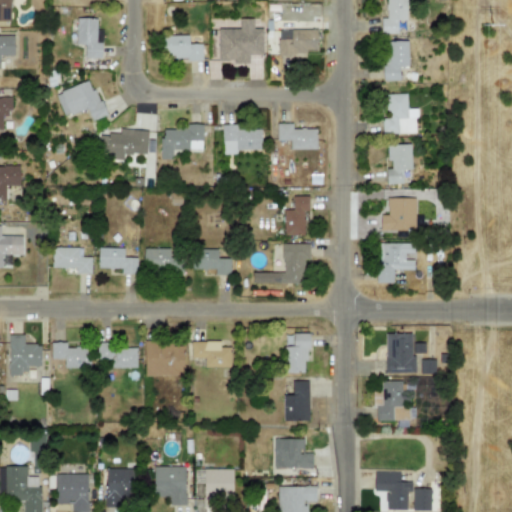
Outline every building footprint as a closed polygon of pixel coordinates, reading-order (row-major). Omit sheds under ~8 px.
[(0,0),(0,21),(10,21),(9,0),(0,0)] [(405,0),(385,0),(385,18),(380,18),(380,33),(396,33),(396,20),(405,20),(405,0)] [(100,58),(101,30),(95,30),(95,18),(76,18),(75,44),(83,44),(83,58),(100,58)] [(261,55),(262,29),(251,28),(252,18),(238,18),(238,29),(217,28),(216,62),(248,62),(248,55),(261,55)] [(277,53),(316,52),(316,28),(276,30),(277,53)] [(0,55),(13,55),(12,35),(0,35),(0,55)] [(201,59),(200,44),(188,44),(187,36),(163,36),(163,59),(201,59)] [(407,66),(406,40),(381,41),(382,80),(398,80),(397,66),(407,66)] [(103,116),(90,80),(54,93),(63,116),(86,108),(90,120),(103,116)] [(386,94),(386,118),(380,118),(381,133),(415,132),(414,108),(405,109),(405,93),(386,94)] [(2,116),(10,116),(9,96),(0,96),(0,129),(2,129),(2,116)] [(160,129),(160,159),(171,159),(171,149),(200,150),(201,124),(186,123),(185,130),(160,129)] [(315,128),(291,129),(290,123),(275,124),(275,140),(289,140),(289,149),(315,149),(315,128)] [(236,124),(220,124),(221,150),(260,149),(260,129),(236,129),(236,124)] [(145,154),(146,130),(118,128),(117,133),(100,133),(98,156),(122,157),(122,153),(145,154)] [(401,183),(401,170),(410,169),(409,144),(387,145),(388,169),(385,169),(385,184),(401,183)] [(18,165),(0,165),(0,198),(6,198),(5,186),(18,185),(18,165)] [(282,235),(303,235),(302,211),(306,211),(306,195),(291,196),(291,209),(282,209),(282,235)] [(379,231),(414,230),(413,197),(386,198),(386,215),(379,215),(379,231)] [(21,235),(0,235),(0,265),(8,265),(8,254),(21,254),(21,235)] [(251,283),(303,283),(302,259),(308,259),(308,243),(281,243),(281,272),(251,272),(251,283)] [(412,269),(412,259),(403,260),(403,253),(412,253),(412,243),(375,243),(375,283),(391,283),(391,269),(412,269)] [(89,274),(90,257),(80,257),(80,248),(51,247),(50,267),(74,268),(74,273),(89,274)] [(123,248),(97,248),(96,267),(120,268),(120,274),(135,274),(135,257),(122,257),(123,248)] [(168,248),(143,248),(142,270),(181,270),(182,257),(168,257),(168,248)] [(214,274),(229,274),(229,258),(216,258),(216,249),(190,250),(191,269),(214,269),(214,274)] [(305,333),(283,333),(284,372),(306,372),(305,333)] [(413,373),(413,353),(423,353),(423,344),(410,344),(410,333),(383,333),(383,373),(413,373)] [(39,366),(39,344),(23,344),(23,334),(7,335),(8,374),(26,374),(26,366),(39,366)] [(229,367),(229,347),(219,347),(219,341),(190,341),(190,358),(203,358),(203,367),(229,367)] [(63,367),(88,368),(89,348),(65,348),(65,342),(50,342),(49,359),(63,359),(63,367)] [(143,376),(182,375),(182,342),(143,342),(143,376)] [(135,368),(135,345),(96,345),(96,361),(108,361),(108,367),(135,368)] [(434,359),(418,359),(418,374),(433,374),(434,359)] [(400,381),(380,380),(380,404),(375,404),(375,421),(406,422),(406,407),(400,407),(400,381)] [(307,420),(307,381),(290,381),(290,394),(281,395),(282,421),(307,420)] [(302,439),(273,438),(272,467),(310,468),(311,452),(302,452),(302,439)] [(26,467),(0,466),(0,498),(22,499),(22,511),(38,511),(39,477),(25,477),(26,467)] [(184,467),(152,466),(152,496),(168,496),(168,505),(183,505),(184,467)] [(133,469),(104,468),(103,507),(119,507),(119,498),(133,498),(133,469)] [(231,469),(193,469),(193,482),(202,482),(202,496),(231,497),(231,469)] [(429,510),(429,488),(410,488),(410,482),(398,482),(398,471),(373,471),(373,491),(384,491),(384,510),(408,510),(429,510)] [(86,511),(86,474),(53,474),(54,505),(70,504),(70,511),(86,511)] [(305,511),(305,501),(314,501),(314,486),(277,487),(277,511),(305,511)]
